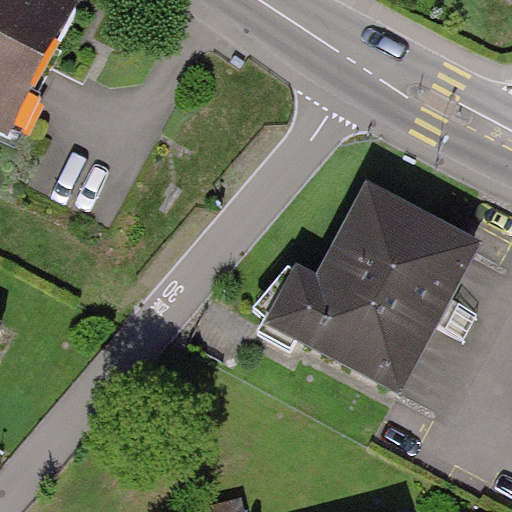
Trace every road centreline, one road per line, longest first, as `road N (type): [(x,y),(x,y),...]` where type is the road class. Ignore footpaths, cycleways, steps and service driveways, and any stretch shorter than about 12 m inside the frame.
road 1 (residential): [(0,509),(312,141),(362,67)]
road 2 (secondary): [(362,67),(511,142)]
road 3 (secondary): [(258,0),(362,67)]
